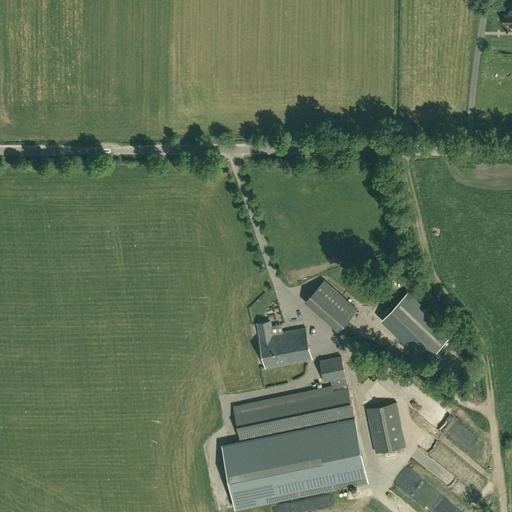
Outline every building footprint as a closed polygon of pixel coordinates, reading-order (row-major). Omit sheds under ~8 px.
[(325,280),(310,296),(343,325),(357,309),(325,280)] [(386,315),(430,357),(452,333),(408,292),(386,315)] [(267,368),(313,358),(306,327),(271,335),(270,331),(272,330),(270,322),(258,324),(261,336),(260,336),(267,368)] [(225,448),(224,444),(237,507),(367,480),(342,355),(320,360),(325,380),(331,379),(332,385),(234,405),(241,440),(242,445),(225,448)] [(376,452),(406,446),(397,402),(367,408),(376,452)]
